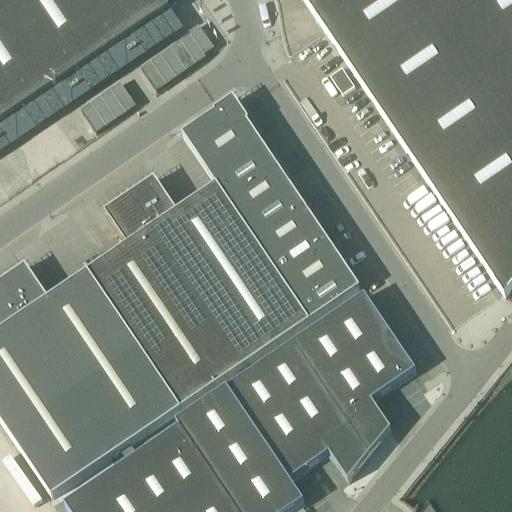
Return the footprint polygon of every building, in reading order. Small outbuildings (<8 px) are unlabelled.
[(0,0),(0,128),(169,14),(159,0),(0,0)] [(175,0),(161,0),(169,11),(179,4),(175,0)] [(511,0),(300,0),(318,26),(504,301),(506,299),(511,291),(511,0)] [(198,29),(188,35),(189,38),(204,58),(214,52),(198,29)] [(189,38),(180,45),(196,68),(205,61),(204,58),(189,38)] [(180,45),(170,51),(186,74),(196,68),(180,45)] [(170,51),(160,58),(176,81),(186,74),(170,51)] [(160,58),(150,65),(166,88),(176,81),(160,58)] [(150,65),(140,72),(156,95),(166,88),(150,65)] [(357,91),(345,72),(333,80),(345,99),(357,91)] [(120,87),(110,93),(126,116),(135,110),(120,87)] [(110,93),(100,100),(116,123),(126,116),(110,93)] [(100,100),(90,107),(106,130),(116,123),(100,100)] [(182,139),(214,188),(265,153),(232,105),(182,139)] [(90,107),(80,113),(96,137),(106,130),(90,107)] [(215,189),(216,189),(228,207),(278,173),(265,153),(214,188),(215,189)] [(292,193),(278,173),(228,207),(241,227),(292,193)] [(241,227),(228,207),(216,189),(215,189),(176,215),(154,182),(104,216),(126,250),(47,302),(25,269),(0,286),(0,426),(51,501),(309,327),(295,307),(282,287),(268,267),(255,247),(241,227)] [(292,193),(241,227),(255,247),(305,213),(292,193)] [(255,247),(268,267),(319,233),(305,213),(255,247)] [(268,267),(282,287),(332,253),(319,233),(268,267)] [(332,253),(282,287),(295,307),(346,273),(332,253)] [(295,307),(309,327),(359,293),(346,273),(295,307)] [(180,431),(234,511),(296,511),(304,507),(289,485),(329,459),(347,486),(390,434),(378,416),(373,407),(371,406),(415,376),(364,300),(175,427),(179,432),(180,431)] [(234,511),(180,431),(179,432),(64,510),(65,511),(234,511)]
